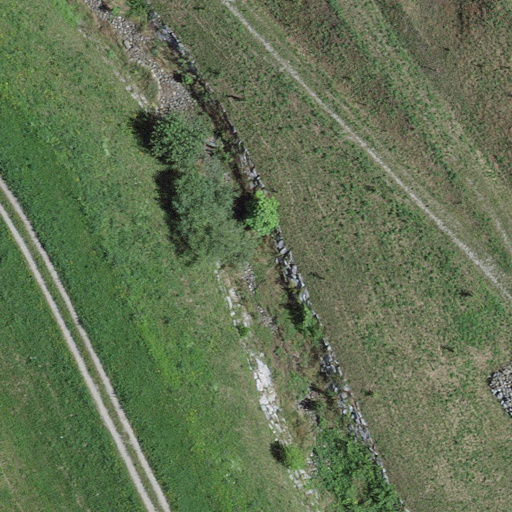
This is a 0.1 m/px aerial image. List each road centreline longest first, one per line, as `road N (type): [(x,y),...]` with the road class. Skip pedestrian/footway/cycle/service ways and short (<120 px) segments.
road 1 (track): [(511,281),(489,269),(223,0)]
road 2 (track): [(159,511),(0,192)]
road 3 (track): [(511,247),(501,216),(348,0)]
